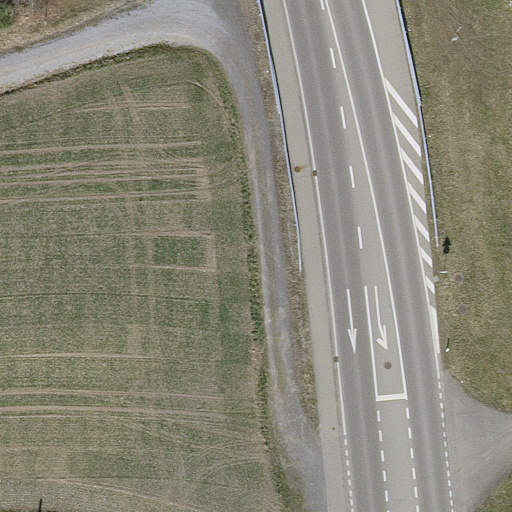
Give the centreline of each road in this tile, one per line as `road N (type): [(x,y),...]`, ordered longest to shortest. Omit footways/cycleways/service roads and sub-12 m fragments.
road 1 (secondary): [(324,0),(352,125),(404,511)]
road 2 (track): [(309,465),(285,382),(265,183),(242,64),(218,0)]
road 3 (track): [(0,67),(203,0)]
road 4 (track): [(309,465),(400,469),(511,444)]
